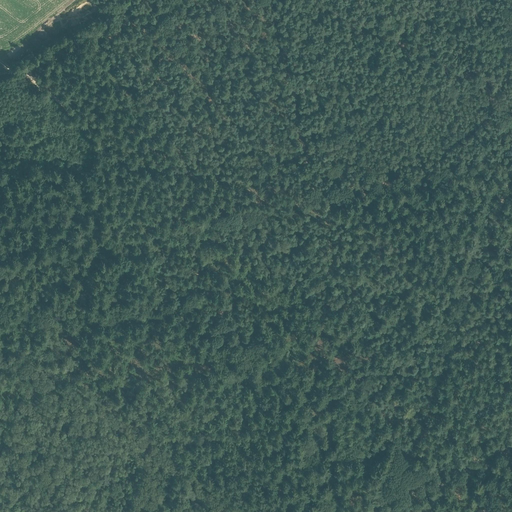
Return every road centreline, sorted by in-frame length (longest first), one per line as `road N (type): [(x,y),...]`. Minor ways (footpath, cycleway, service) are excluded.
road 1 (track): [(311,0),(486,87),(493,106),(479,123),(418,160),(334,173),(308,191),(114,157),(30,80)]
road 2 (track): [(114,157),(141,231),(285,332),(343,511)]
road 3 (track): [(511,172),(388,502)]
road 4 (track): [(224,511),(176,473),(160,447),(0,346)]
road 5 (track): [(218,285),(125,311),(0,307)]
road 6 (track): [(467,296),(308,191)]
road 7 (track): [(0,256),(57,234),(105,151)]
road 8 (track): [(18,72),(65,41),(128,19),(149,0)]
road 9 (track): [(289,346),(385,244)]
road 10 (track): [(388,502),(511,445)]
